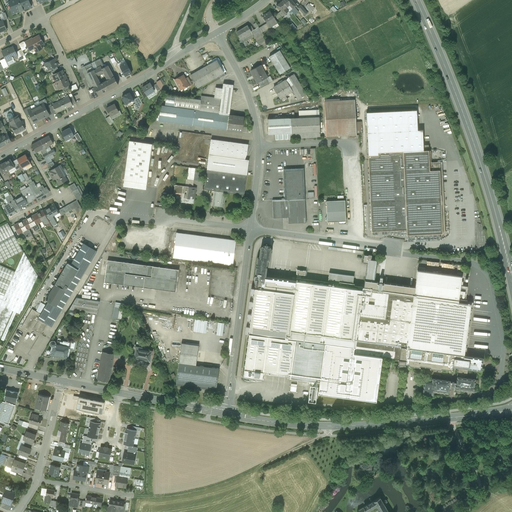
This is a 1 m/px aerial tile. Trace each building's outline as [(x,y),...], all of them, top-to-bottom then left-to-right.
[(28,0),(5,0),(9,10),(10,10),(12,14),(20,11),(20,12),(24,11),(23,10),(31,7),(28,0)] [(167,0),(152,0),(158,14),(171,8),(167,0)] [(287,7),(282,0),(276,5),(281,11),(282,12),(285,9),(287,7)] [(296,6),(291,0),(281,0),(282,0),(287,7),(288,7),(290,5),(292,9),(296,6)] [(312,8),(309,4),(306,7),(311,12),(314,8),(313,7),(312,8)] [(270,12),(262,16),(270,28),(277,23),(270,12)] [(277,23),(270,28),(272,32),(280,27),(277,23)] [(247,26),(236,32),(242,43),(245,41),(243,37),(251,32),(247,26)] [(257,28),(252,31),(256,37),(260,34),(257,28)] [(263,36),(262,37),(261,36),(257,39),(256,37),(252,31),(251,32),(253,36),(257,41),(263,38),(264,37),(264,36),(263,36)] [(245,41),(253,36),(251,32),(243,37),(245,41)] [(39,35),(30,40),(30,39),(25,42),(28,47),(29,47),(31,50),(34,49),(35,49),(37,51),(42,48),(40,45),(44,43),(39,35)] [(257,41),(256,42),(255,44),(257,48),(260,49),(267,45),(263,38),(257,41)] [(13,47),(7,50),(7,49),(2,52),(6,61),(18,56),(13,47)] [(290,68),(280,51),(269,57),(280,74),(290,68)] [(67,59),(70,65),(76,62),(73,56),(67,59)] [(217,58),(215,58),(211,60),(213,63),(208,65),(215,78),(219,75),(224,73),(226,72),(223,67),(221,69),(220,66),(222,65),(219,59),(218,58),(217,58)] [(54,59),(47,62),(48,64),(42,67),(45,72),(47,70),(47,71),(50,69),(57,66),(58,66),(54,59)] [(101,59),(94,62),(97,68),(100,67),(104,65),(101,59)] [(126,63),(119,66),(124,77),(131,73),(126,63)] [(94,70),(91,64),(81,68),(91,89),(90,89),(91,93),(94,98),(109,90),(105,82),(100,84),(97,77),(100,75),(97,69),(94,70)] [(110,66),(108,67),(108,65),(104,67),(104,65),(100,67),(103,73),(107,80),(105,82),(109,90),(118,85),(110,70),(111,70),(110,66)] [(208,65),(190,75),(197,88),(215,78),(208,65)] [(260,65),(251,70),(257,83),(258,82),(265,79),(267,78),(264,72),(261,66),(260,65)] [(55,74),(53,75),(55,78),(54,78),(56,82),(65,78),(62,71),(61,71),(55,74)] [(306,95),(294,74),(289,77),(293,85),(290,87),(293,91),(298,100),(306,95)] [(185,79),(183,75),(175,80),(180,88),(179,88),(180,90),(182,91),(186,88),(185,87),(188,85),(189,85),(185,79)] [(65,78),(56,82),(58,86),(59,86),(60,89),(62,88),(69,85),(65,78)] [(265,79),(258,82),(261,87),(267,84),(265,79)] [(286,80),(283,82),(282,80),(277,83),(278,85),(273,88),(279,97),(284,94),(285,95),(293,91),(290,87),(286,80)] [(150,83),(148,84),(147,84),(146,85),(146,86),(142,88),(147,95),(151,93),(151,92),(154,91),(154,90),(152,87),(152,86),(150,83)] [(233,85),(223,84),(222,88),(216,88),(214,98),(221,99),(219,114),(229,115),(233,85)] [(157,94),(155,92),(154,90),(154,91),(151,92),(151,93),(147,95),(149,99),(157,94)] [(129,92),(122,96),(123,98),(122,99),(125,104),(127,103),(134,100),(129,92)] [(199,110),(174,107),(175,97),(166,95),(165,106),(160,105),(158,121),(192,126),(192,125),(194,110),(199,111),(199,110)] [(214,98),(201,96),(200,100),(199,110),(199,111),(219,114),(221,99),(214,98)] [(200,100),(175,97),(174,107),(199,110),(200,100)] [(69,98),(66,99),(66,98),(60,101),(64,108),(67,107),(67,108),(73,105),(69,98)] [(45,106),(42,100),(39,102),(41,107),(37,109),(42,119),(50,115),(45,106)] [(355,100),(324,101),(326,137),(356,135),(355,100)] [(60,101),(55,103),(56,104),(53,105),(56,112),(56,113),(62,110),(61,109),(64,108),(60,101)] [(114,104),(106,108),(110,115),(110,116),(118,111),(114,104)] [(32,111),(30,106),(27,108),(29,114),(34,123),(42,119),(37,109),(32,111)] [(11,109),(3,113),(7,121),(9,121),(9,120),(15,117),(11,109)] [(199,111),(194,110),(192,125),(227,130),(229,115),(219,114),(199,111)] [(319,110),(299,111),(299,118),(289,118),(267,119),(268,134),(275,134),(320,132),(319,117),(319,110)] [(416,110),(366,112),(368,156),(378,155),(378,153),(423,151),(422,130),(417,130),(416,110)] [(118,111),(110,116),(110,115),(109,116),(112,122),(113,122),(112,119),(121,114),(120,111),(118,111)] [(229,115),(227,130),(242,132),(244,117),(229,115)] [(21,122),(18,116),(15,117),(9,120),(9,121),(12,126),(16,134),(25,129),(21,121),(21,122)] [(5,135),(1,138),(0,136),(0,147),(11,142),(4,126),(1,127),(5,135)] [(70,128),(62,133),(65,140),(73,136),(70,128)] [(49,135),(40,140),(44,148),(47,153),(51,150),(49,146),(53,143),(49,135)] [(248,144),(211,139),(207,170),(247,175),(247,170),(240,169),(241,159),(245,160),(247,155),(248,144)] [(40,140),(32,145),(36,152),(44,148),(40,140)] [(152,144),(129,141),(124,181),(147,184),(152,144)] [(378,155),(368,156),(372,232),(407,230),(407,235),(442,233),(440,180),(435,180),(435,170),(429,171),(429,150),(424,151),(423,151),(378,153),(378,155)] [(25,154),(17,159),(19,163),(22,168),(23,168),(31,163),(25,154)] [(10,159),(4,162),(9,170),(10,173),(11,173),(15,171),(13,168),(15,167),(12,162),(10,159)] [(4,162),(0,164),(0,168),(3,174),(9,170),(4,162)] [(59,166),(50,171),(49,172),(51,176),(53,175),(58,185),(67,180),(59,166)] [(283,169),(285,199),(272,200),(273,218),(288,218),(288,224),(306,223),(305,199),(304,168),(283,169)] [(247,175),(207,170),(204,190),(214,191),(224,192),(244,195),(247,175)] [(42,186),(36,189),(36,187),(37,187),(36,185),(35,185),(33,182),(28,184),(29,187),(36,198),(37,199),(47,193),(42,186)] [(74,183),(69,186),(72,192),(78,189),(74,183)] [(185,187),(175,185),(174,192),(182,193),(182,198),(184,198),(185,187)] [(29,187),(21,191),(28,204),(33,201),(33,200),(36,198),(29,187)] [(195,188),(185,187),(184,198),(183,202),(192,204),(193,194),(192,194),(192,192),(195,193),(195,188)] [(224,192),(214,191),(212,206),(222,207),(224,192)] [(19,208),(11,195),(5,198),(6,199),(6,198),(9,203),(4,206),(9,214),(15,210),(15,209),(18,208),(19,208)] [(345,200),(326,201),(327,222),(346,221),(345,200)] [(53,205),(43,210),(50,224),(51,225),(56,222),(54,218),(54,217),(52,215),(57,212),(53,205)] [(43,210),(34,215),(38,223),(42,221),(45,226),(50,224),(43,210)] [(34,215),(24,220),(29,228),(32,226),(35,232),(41,229),(38,223),(34,215)] [(24,220),(14,225),(19,234),(24,231),(27,236),(26,236),(27,238),(32,235),(29,228),(24,220)] [(8,223),(0,226),(0,242),(14,235),(8,223)] [(236,240),(176,233),(173,258),(233,265),(236,240)] [(0,303),(1,304),(15,272),(0,265),(0,262),(23,251),(14,235),(0,242),(0,303)] [(97,251),(83,243),(70,265),(78,270),(84,273),(97,251)] [(296,281),(267,277),(267,275),(266,275),(268,259),(270,259),(271,248),(270,246),(269,247),(266,244),(260,248),(259,258),(258,257),(257,258),(255,275),(255,276),(254,276),(254,279),(254,281),(255,283),(254,288),(294,294),(296,281)] [(15,272),(1,304),(18,311),(35,272),(24,252),(15,272)] [(368,255),(363,254),(362,262),(367,263),(377,264),(377,260),(371,259),(371,255),(371,254),(368,254),(368,255)] [(178,270),(107,260),(104,282),(175,292),(178,270)] [(68,263),(55,284),(46,300),(48,302),(56,307),(78,270),(70,265),(68,263)] [(377,264),(367,263),(365,280),(374,281),(377,264)] [(78,270),(56,307),(61,310),(84,273),(78,270)] [(462,276),(417,270),(415,286),(414,296),(458,302),(462,276)] [(1,304),(0,305),(12,311),(13,311),(16,313),(20,314),(37,276),(35,272),(18,311),(1,304)] [(334,284),(334,286),(325,285),(325,282),(321,282),(321,284),(318,284),(318,282),(314,281),(314,283),(311,283),(311,281),(308,280),(307,283),(304,282),(305,280),(301,279),(301,282),(300,282),(301,275),(297,275),(297,278),(297,281),(296,281),(294,294),(288,339),(295,340),(325,343),(355,347),(355,348),(356,348),(356,341),(360,315),(363,290),(358,289),(358,287),(355,286),(354,289),(351,288),(352,286),(348,285),(347,288),(345,287),(345,285),(341,284),(341,287),(338,287),(338,284),(334,284)] [(396,285),(384,283),(384,282),(383,282),(383,284),(382,282),(379,282),(378,283),(377,283),(378,281),(374,281),(365,280),(363,290),(414,296),(415,286),(409,286),(408,287),(397,285),(397,284),(396,284),(396,285)] [(254,288),(254,289),(251,288),(250,295),(253,295),(254,296),(253,301),(252,301),(249,301),(248,308),(251,308),(252,308),(251,314),(248,313),(247,320),(250,321),(250,326),(249,326),(249,327),(246,326),(245,333),(248,333),(248,334),(249,334),(248,339),(247,339),(247,340),(248,340),(247,346),(246,345),(246,346),(247,346),(246,352),(245,353),(246,353),(246,358),(245,358),(245,359),(245,365),(244,364),(244,365),(245,365),(244,369),(263,372),(263,374),(287,377),(290,378),(291,378),(291,377),(290,377),(295,340),(288,339),(294,294),(254,288)] [(414,296),(363,290),(360,315),(385,318),(410,322),(414,296)] [(458,302),(414,296),(410,322),(467,329),(471,304),(458,302)] [(99,302),(76,298),(69,309),(76,310),(97,314),(99,302)] [(56,307),(48,302),(41,314),(38,319),(46,324),(51,327),(61,310),(56,307)] [(123,305),(115,304),(112,317),(121,319),(123,305)] [(0,338),(12,311),(0,305),(0,338)] [(32,309),(21,327),(30,333),(32,329),(38,319),(41,314),(32,309)] [(16,313),(13,311),(1,340),(3,341),(16,313)] [(385,318),(360,315),(356,341),(381,344),(385,318)] [(410,322),(385,318),(381,344),(380,357),(380,358),(380,357),(399,359),(400,347),(460,355),(464,355),(467,329),(410,322)] [(46,324),(38,319),(32,329),(40,334),(46,324)] [(194,319),(193,331),(206,332),(207,320),(194,319)] [(217,322),(216,335),(222,336),(224,323),(217,322)] [(153,340),(162,359),(167,357),(158,338),(153,340)] [(77,341),(72,339),(71,341),(69,341),(69,342),(70,342),(69,346),(69,349),(75,350),(77,341)] [(61,342),(57,341),(57,344),(56,344),(56,343),(56,342),(55,341),(54,340),(53,340),(52,341),(51,341),(51,342),(50,342),(50,343),(50,344),(51,345),(52,346),(53,346),(51,354),(67,357),(69,349),(69,346),(70,342),(69,342),(63,341),(63,342),(61,341),(61,342)] [(325,343),(295,340),(290,377),(291,377),(291,378),(320,382),(325,343)] [(381,344),(356,341),(356,348),(355,348),(354,354),(380,357),(381,344)] [(198,345),(181,343),(179,363),(196,365),(198,345)] [(141,348),(137,347),(134,358),(149,361),(151,351),(141,349),(141,348)] [(460,355),(400,347),(399,359),(398,364),(399,364),(404,365),(405,365),(405,364),(408,364),(408,365),(408,366),(409,366),(414,366),(414,367),(414,366),(419,367),(420,367),(420,366),(425,366),(430,367),(430,368),(429,369),(430,369),(435,369),(436,369),(440,370),(441,370),(441,369),(441,368),(446,369),(447,369),(451,370),(452,370),(452,369),(452,367),(468,369),(480,370),(481,369),(482,359),(482,358),(464,355),(460,355)] [(114,354),(103,352),(98,379),(109,382),(114,354)] [(196,365),(179,363),(177,379),(201,382),(200,388),(216,390),(219,368),(196,365)] [(468,369),(458,367),(457,374),(458,375),(458,376),(457,377),(456,380),(455,381),(452,381),(452,382),(450,382),(449,388),(449,387),(451,388),(451,389),(453,389),(454,389),(454,388),(455,388),(455,389),(456,389),(457,390),(457,391),(457,392),(459,392),(460,392),(460,390),(473,392),(473,391),(475,380),(474,379),(465,377),(465,375),(466,376),(467,375),(467,372),(468,369)] [(263,372),(244,369),(243,376),(262,379),(263,379),(263,377),(263,374),(263,372)] [(449,380),(433,378),(432,379),(432,382),(425,381),(424,382),(423,393),(423,394),(432,395),(433,394),(433,391),(447,393),(448,392),(449,388),(450,382),(450,381),(449,380)] [(201,382),(177,379),(176,385),(200,388),(201,382)] [(14,392),(10,391),(6,390),(4,400),(16,402),(18,393),(14,392)] [(48,398),(39,396),(36,407),(45,410),(48,398)] [(6,400),(5,402),(0,401),(0,421),(8,425),(15,405),(16,402),(6,400)] [(37,415),(32,414),(31,415),(29,423),(39,426),(41,418),(37,417),(37,415)] [(98,439),(101,423),(88,420),(85,437),(91,438),(98,439)] [(69,423),(61,422),(59,430),(62,431),(60,438),(65,439),(67,432),(69,423)] [(39,426),(29,423),(27,428),(38,432),(39,426)] [(131,430),(126,429),(125,433),(124,436),(123,441),(123,443),(133,446),(134,438),(136,431),(131,430)] [(36,435),(26,431),(24,435),(26,436),(25,440),(33,443),(36,435)] [(82,444),(80,444),(78,453),(88,456),(91,446),(90,446),(82,444)] [(23,446),(22,449),(20,448),(18,453),(28,457),(31,449),(23,446)] [(111,449),(100,447),(98,457),(108,459),(111,449)] [(63,451),(55,449),(52,459),(63,462),(65,452),(63,451)] [(127,453),(124,453),(122,463),(133,465),(136,455),(135,455),(127,453)] [(7,465),(10,457),(1,454),(0,457),(0,463),(7,466),(7,465)] [(14,460),(12,467),(11,469),(12,468),(17,470),(22,472),(22,473),(25,464),(14,460)] [(60,467),(51,465),(48,474),(59,477),(60,472),(58,472),(60,467)] [(107,470),(97,469),(97,471),(95,483),(99,483),(100,483),(103,483),(103,484),(108,485),(109,477),(110,473),(109,473),(106,472),(107,470)] [(78,471),(74,470),(73,479),(85,481),(86,472),(82,472),(78,471)] [(126,474),(119,473),(118,477),(116,476),(115,486),(126,488),(128,474),(126,474)] [(54,490),(42,488),(41,495),(46,496),(45,502),(47,503),(48,503),(50,503),(51,498),(53,498),(54,496),(56,496),(56,492),(56,493),(54,493),(54,490)] [(15,494),(5,490),(1,502),(11,505),(15,494)] [(79,494),(72,493),(70,505),(77,507),(79,494)] [(103,498),(87,496),(86,501),(86,503),(94,504),(93,506),(97,507),(98,506),(101,507),(103,498)] [(388,511),(384,504),(385,504),(387,504),(387,502),(386,501),(385,500),(382,502),(380,498),(364,507),(357,511),(366,511),(376,506),(377,508),(378,511),(388,511)] [(114,511),(116,501),(110,500),(109,507),(108,511),(114,511)] [(124,502),(116,501),(114,511),(124,511),(124,510),(125,510),(126,504),(124,503),(124,502)]
